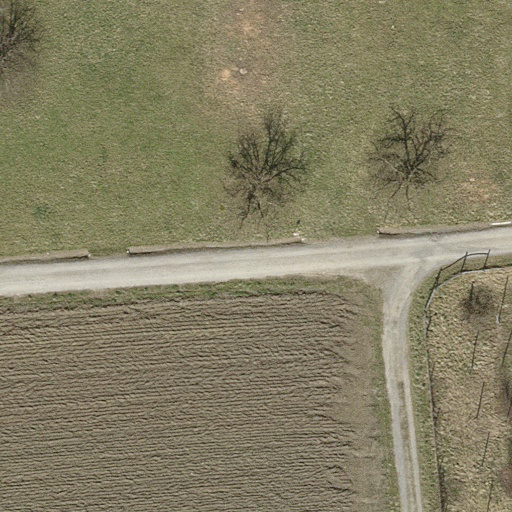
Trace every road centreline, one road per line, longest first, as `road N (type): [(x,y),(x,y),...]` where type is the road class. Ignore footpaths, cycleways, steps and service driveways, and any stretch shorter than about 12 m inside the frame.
road 1 (track): [(0,292),(511,248)]
road 2 (track): [(393,261),(416,511)]
